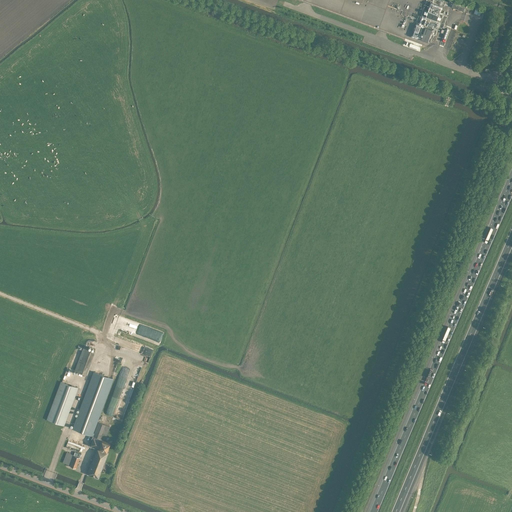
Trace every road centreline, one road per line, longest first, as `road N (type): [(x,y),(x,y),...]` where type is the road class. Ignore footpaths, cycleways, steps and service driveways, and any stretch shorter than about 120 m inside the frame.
road 1 (motorway): [(511,187),(372,511)]
road 2 (motorway): [(395,511),(511,235)]
road 3 (track): [(209,0),(485,105)]
road 4 (track): [(47,481),(104,334),(0,291)]
road 5 (secondary): [(0,463),(127,511)]
